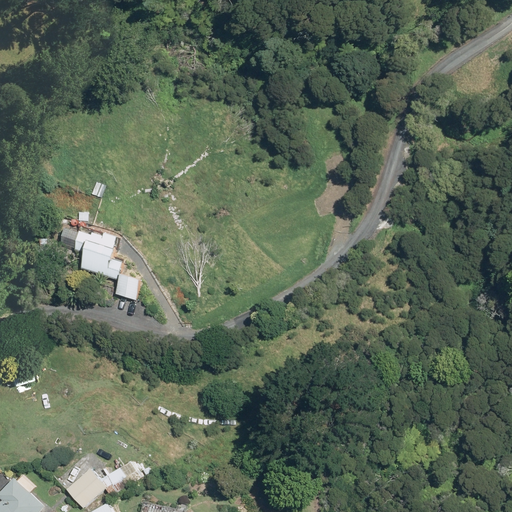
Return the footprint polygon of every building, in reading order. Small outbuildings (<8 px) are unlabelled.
[(101,178),(93,194),(104,200),(113,185),(101,178)] [(86,268),(126,280),(132,261),(123,258),(130,238),(74,221),(66,247),(90,254),(86,268)] [(149,279),(129,272),(122,293),(142,300),(149,279)] [(7,364),(15,387),(37,379),(29,357),(7,364)] [(145,478),(136,461),(125,468),(124,467),(104,478),(94,467),(71,489),(88,508),(109,488),(113,495),(145,478)] [(11,499),(0,505),(0,511),(45,511),(51,506),(22,477),(4,495),(11,499)] [(117,511),(112,502),(95,511),(117,511)]
